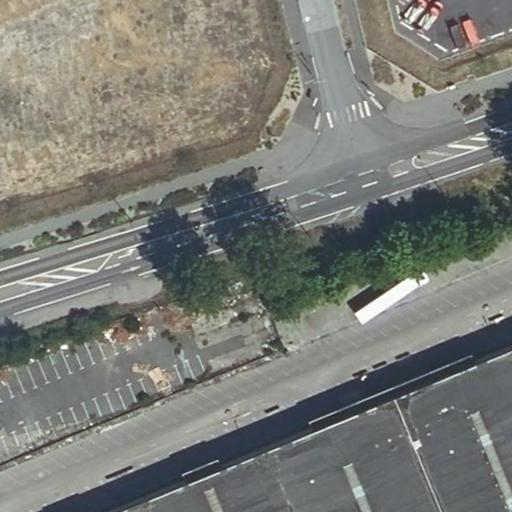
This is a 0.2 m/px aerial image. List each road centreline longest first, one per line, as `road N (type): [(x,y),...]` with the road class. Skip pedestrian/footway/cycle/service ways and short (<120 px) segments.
road 1 (secondary): [(375,173),(0,288)]
road 2 (unclassified): [(375,173),(328,87),(309,0)]
road 3 (secondary): [(511,126),(375,173)]
